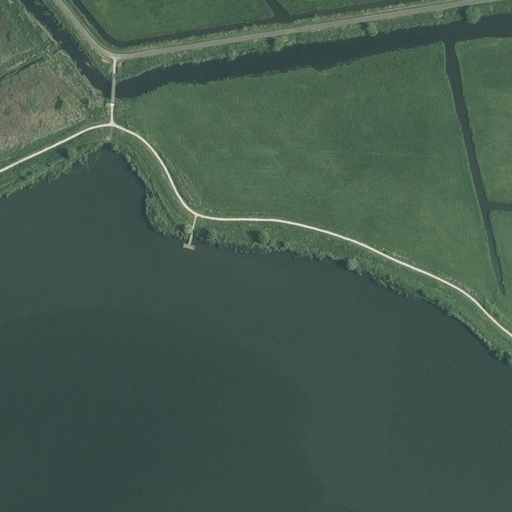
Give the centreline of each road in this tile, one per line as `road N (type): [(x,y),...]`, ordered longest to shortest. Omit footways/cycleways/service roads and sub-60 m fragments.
road 1 (unknown): [(63,0),(116,52),(458,0)]
road 2 (track): [(111,111),(83,99),(4,0)]
